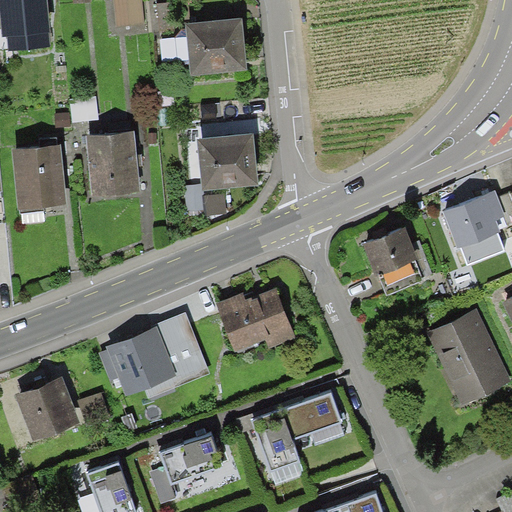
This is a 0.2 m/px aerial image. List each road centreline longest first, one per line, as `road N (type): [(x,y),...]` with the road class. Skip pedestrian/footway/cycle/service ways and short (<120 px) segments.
road 1 (tertiary): [(298,219),(0,339)]
road 2 (unknown): [(359,364),(89,461)]
road 3 (residential): [(298,219),(408,481)]
road 4 (tertiary): [(507,78),(478,117),(441,147),(298,219)]
road 5 (residential): [(273,0),(298,219)]
